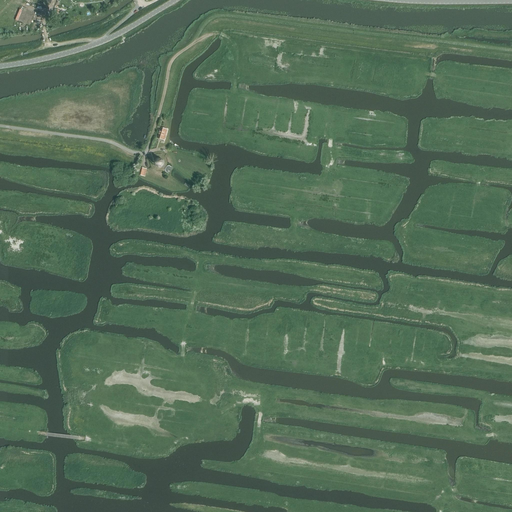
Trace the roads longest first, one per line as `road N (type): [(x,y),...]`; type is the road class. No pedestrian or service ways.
road 1 (tertiary): [(175,0),(100,42),(0,67)]
road 2 (tertiary): [(511,1),(388,0)]
